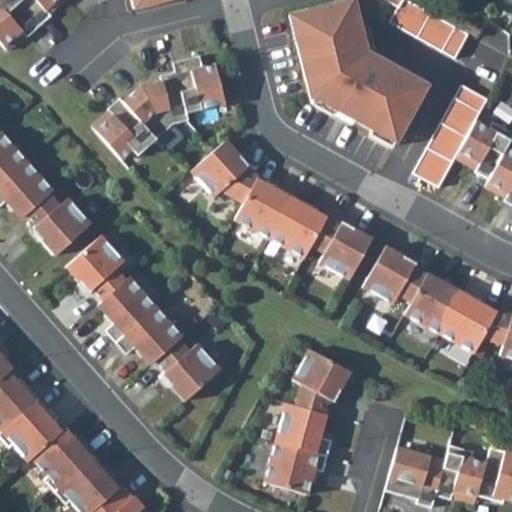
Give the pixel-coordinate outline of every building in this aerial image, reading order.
[(0,0),(0,45),(5,51),(23,35),(25,38),(49,17),(47,15),(63,0),(0,0)] [(359,31),(351,0),(295,15),(303,45),(296,46),(309,96),(335,110),(337,107),(355,116),(353,120),(373,131),(375,127),(396,138),(422,91),(408,83),(411,78),(410,78),(370,56),(364,53),(359,31)] [(383,0),(396,8),(397,8),(406,0),(383,0)] [(388,23),(453,60),(468,33),(448,22),(408,1),(407,0),(406,0),(397,8),(396,8),(388,23)] [(303,45),(295,15),(289,16),(296,46),(303,45)] [(367,28),(359,31),(364,53),(370,56),(373,51),(367,28)] [(185,114),(223,105),(213,66),(201,69),(198,57),(171,64),(174,74),(158,77),(161,87),(145,90),(144,87),(138,88),(121,103),(118,99),(106,110),(108,112),(90,128),(119,161),(131,151),(135,157),(171,125),(187,121),(185,114)] [(408,83),(422,91),(426,83),(412,75),(410,78),(411,78),(408,83)] [(411,174),(437,188),(454,158),(474,122),(486,100),(460,86),(411,174)] [(335,110),(309,96),(311,104),(332,115),(335,110)] [(511,152),(505,149),(511,134),(490,122),(487,129),(474,122),(454,158),(474,169),(473,172),(487,181),(483,187),(504,198),(503,201),(511,206),(511,152)] [(396,138),(375,127),(373,131),(371,136),(391,147),(396,138)] [(0,183),(24,162),(0,134),(0,183)] [(212,151),(189,172),(212,198),(220,191),(242,204),(254,181),(256,177),(243,170),(246,165),(224,141),(223,141),(212,151)] [(48,195),(51,192),(24,162),(0,183),(0,205),(6,200),(22,218),(25,215),(48,195)] [(242,204),(233,220),(267,240),(291,196),(274,187),(272,191),(254,181),(242,204)] [(48,195),(25,215),(35,226),(32,229),(55,256),(89,225),(65,199),(57,206),(48,195)] [(307,210),(309,206),(291,196),(267,240),(302,259),(310,246),(324,220),(307,210)] [(337,227),(324,220),(310,246),(323,254),(317,263),(348,280),(370,240),(340,223),(337,227)] [(122,263),(99,236),(65,267),(88,293),(92,289),(102,301),(124,281),(114,270),(122,263)] [(414,264),(383,247),(361,287),(392,304),(397,295),(410,302),(425,276),(412,268),(414,264)] [(410,302),(403,315),(438,334),(462,291),(444,281),(442,285),(425,276),(410,302)] [(103,331),(114,343),(154,308),(127,278),(124,281),(102,301),(98,304),(113,322),(103,331)] [(462,291),(438,334),(473,354),(481,338),(495,314),(477,305),(479,301),(462,291)] [(177,341),(180,338),(154,308),(114,343),(124,355),(135,346),(151,364),(155,361),(177,341)] [(498,355),(511,359),(511,311),(511,312),(510,316),(496,312),(495,314),(481,338),(502,344),(498,355)] [(184,401),(218,371),(195,345),(187,352),(177,341),(155,361),(165,372),(161,375),(184,401)] [(322,357),(308,350),(292,380),(300,385),(294,407),(323,415),(327,400),(332,403),(349,372),(322,357)] [(0,378),(5,374),(9,371),(1,361),(5,358),(0,351),(0,378)] [(0,432),(37,400),(18,379),(14,384),(5,374),(0,378),(0,432)] [(30,459),(58,434),(50,425),(54,420),(37,400),(0,432),(0,440),(7,448),(11,445),(27,462),(30,459)] [(294,407),(285,404),(274,443),(325,457),(330,442),(317,438),(323,415),(294,407)] [(41,480),(53,493),(93,457),(75,436),(71,440),(62,430),(58,434),(30,459),(45,477),(41,480)] [(325,457),(274,443),(263,483),(306,495),(312,470),(321,472),(325,457)] [(443,462),(395,449),(383,491),(416,500),(415,504),(430,508),(434,496),(449,500),(450,497),(473,503),(475,496),(501,504),(502,499),(511,501),(511,454),(489,448),(484,464),(470,460),(472,452),(448,446),(443,462)] [(53,493),(64,505),(68,501),(77,511),(91,511),(115,491),(107,481),(111,477),(93,457),(53,493)] [(91,511),(137,511),(140,509),(120,486),(115,491),(91,511)]
